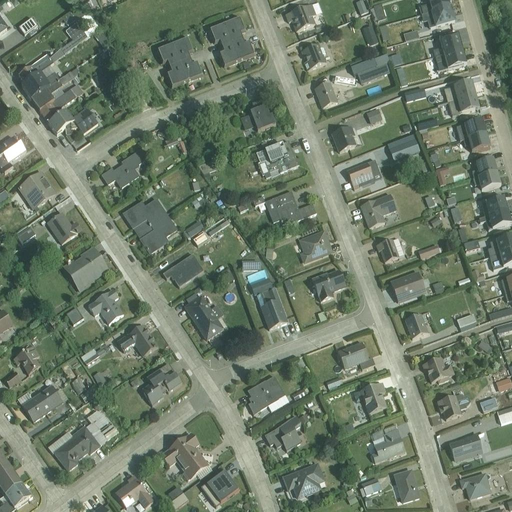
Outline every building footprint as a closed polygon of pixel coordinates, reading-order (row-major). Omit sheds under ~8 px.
[(5,8),(17,2),(16,0),(6,0),(2,2),(5,8)] [(427,0),(430,8),(420,11),(422,19),(450,11),(449,8),(447,0),(427,0)] [(357,5),(360,13),(365,10),(362,3),(357,5)] [(309,8),(283,17),(286,25),(289,24),(293,36),(316,28),(309,8)] [(373,10),(377,24),(385,21),(381,8),(373,10)] [(450,11),(422,19),(421,19),(423,27),(427,26),(429,32),(454,25),(450,11)] [(0,37),(9,31),(1,19),(0,20),(0,37)] [(20,31),(25,38),(37,29),(33,22),(20,31)] [(241,22),(210,33),(215,47),(217,46),(221,58),(218,59),(222,72),(254,61),(249,48),(246,49),(242,38),(246,37),(241,22)] [(380,33),(382,44),(389,42),(386,31),(380,33)] [(417,34),(404,37),(406,44),(419,41),(417,34)] [(435,61),(462,53),(461,50),(458,38),(439,43),(441,52),(433,54),(435,61)] [(188,42),(157,54),(163,68),(166,67),(170,78),(167,79),(172,92),(203,80),(198,67),(194,68),(190,57),(194,56),(188,42)] [(303,55),(309,72),(325,66),(319,50),(303,55)] [(462,53),(435,61),(436,67),(443,65),(446,74),(466,68),(462,53)] [(398,58),(391,59),(393,67),(400,66),(398,58)] [(382,60),(350,72),(353,80),(357,79),(360,87),(388,75),(382,60)] [(18,77),(25,86),(36,78),(30,69),(18,77)] [(104,87),(110,72),(101,69),(95,83),(104,87)] [(404,72),(397,74),(401,89),(408,87),(404,72)] [(22,88),(32,102),(46,92),(50,89),(40,75),(36,78),(25,86),(22,88)] [(352,88),(350,81),(339,85),(341,92),(352,88)] [(454,89),(458,103),(475,99),(471,84),(454,89)] [(315,93),(322,112),(337,106),(329,87),(315,93)] [(32,102),(40,114),(51,106),(55,103),(46,92),(32,102)] [(405,99),(407,105),(426,100),(424,94),(405,99)] [(458,103),(462,117),(478,113),(475,99),(458,103)] [(40,114),(49,126),(60,118),(51,106),(40,114)] [(255,129),(257,135),(275,128),(272,118),(269,119),(265,109),(250,114),(252,120),(255,129)] [(74,120),(84,136),(100,125),(90,110),(74,120)] [(60,118),(49,126),(57,137),(74,125),(66,114),(60,118)] [(378,114),(366,118),(369,126),(381,121),(378,114)] [(252,120),(240,124),(244,133),(255,129),(252,120)] [(465,126),(469,141),(485,137),(482,122),(465,126)] [(417,128),(418,134),(437,129),(436,123),(417,128)] [(348,132),(331,138),(337,155),(355,149),(348,132)] [(469,141),(472,156),(489,152),(485,137),(469,141)] [(12,142),(0,149),(0,161),(3,160),(8,167),(27,155),(21,146),(17,149),(12,142)] [(289,145),(256,157),(260,167),(257,168),(261,179),(264,178),(265,181),(286,173),(284,167),(288,166),(290,172),(299,169),(289,145)] [(388,154),(392,165),(417,155),(413,145),(388,154)] [(111,172),(99,180),(105,189),(115,183),(121,191),(139,179),(135,172),(149,163),(141,152),(121,165),(123,169),(113,175),(111,172)] [(476,165),(480,180),(497,176),(493,161),(476,165)] [(347,177),(352,189),(358,187),(359,191),(380,182),(374,166),(347,177)] [(435,172),(440,187),(446,185),(444,178),(450,176),(448,168),(435,172)] [(20,191),(33,212),(57,197),(43,176),(20,191)] [(477,181),(480,196),(501,191),(497,176),(480,180),(477,181)] [(6,195),(0,198),(0,208),(10,201),(6,195)] [(291,195),(265,206),(275,232),(314,216),(311,207),(298,212),(291,195)] [(361,210),(369,232),(383,226),(381,219),(396,214),(390,199),(361,210)] [(454,200),(446,202),(448,208),(456,206),(454,200)] [(487,205),(491,220),(508,216),(504,201),(487,205)] [(143,206),(124,218),(137,239),(168,218),(157,203),(146,210),(143,206)] [(63,216),(47,226),(63,250),(84,236),(77,225),(72,229),(63,216)] [(491,220),(494,233),(511,229),(508,216),(491,220)] [(137,239),(151,259),(170,246),(167,241),(178,234),(168,218),(137,239)] [(439,220),(430,225),(433,229),(441,225),(439,220)] [(193,240),(203,233),(198,226),(188,234),(193,240)] [(30,230),(18,238),(23,246),(36,238),(30,230)] [(463,231),(458,233),(461,245),(466,244),(463,231)] [(303,257),(299,258),(303,267),(332,256),(325,236),(299,245),(303,257)] [(197,250),(208,244),(205,238),(193,244),(197,250)] [(511,240),(496,244),(500,257),(511,253),(511,240)] [(395,243),(375,250),(378,256),(381,254),(386,266),(401,261),(395,243)] [(463,248),(465,255),(478,251),(476,244),(463,248)] [(93,251),(63,270),(78,293),(107,273),(93,251)] [(271,263),(273,253),(267,252),(265,262),(271,263)] [(511,253),(500,257),(503,271),(511,268),(511,253)] [(180,291),(204,277),(191,256),(160,275),(166,285),(174,280),(180,291)] [(473,284),(482,285),(482,274),(474,273),(473,284)] [(313,283),(321,305),(332,301),(331,297),(347,291),(341,274),(313,283)] [(418,276),(391,287),(399,307),(426,297),(418,276)] [(469,281),(458,284),(460,291),(471,288),(469,281)] [(268,283),(251,290),(254,298),(271,291),(268,283)] [(290,283),(284,285),(289,299),(295,296),(290,283)] [(433,288),(435,297),(444,295),(441,286),(433,288)] [(113,293),(88,310),(94,320),(100,316),(108,328),(124,318),(115,304),(118,301),(113,293)] [(202,300),(185,312),(206,344),(223,332),(202,300)] [(261,311),(270,333),(288,326),(280,304),(261,311)] [(76,312),(67,319),(73,328),(83,321),(76,312)] [(511,316),(511,312),(489,318),(491,324),(511,317),(511,316)] [(0,343),(1,343),(0,342),(0,335),(12,328),(4,315),(0,317),(0,343)] [(473,318),(457,324),(459,331),(475,325),(473,318)] [(405,325),(412,342),(428,336),(421,319),(405,325)] [(511,326),(496,332),(498,337),(511,332),(511,326)] [(144,328),(118,345),(123,354),(134,347),(143,360),(158,350),(144,328)] [(362,347),(338,356),(344,371),(358,366),(368,362),(362,347)] [(94,351),(81,360),(86,368),(110,353),(107,348),(97,355),(94,351)] [(32,351),(16,360),(28,378),(41,370),(36,362),(38,361),(32,351)] [(368,362),(358,366),(361,373),(375,368),(372,361),(368,362)] [(301,372),(307,369),(303,362),(297,365),(301,372)] [(425,368),(432,385),(447,379),(441,362),(425,368)] [(168,368),(147,382),(151,387),(143,392),(152,407),(164,399),(158,390),(163,387),(169,395),(181,387),(168,368)] [(16,375),(5,382),(10,389),(21,382),(16,375)] [(98,376),(93,380),(101,389),(106,385),(98,376)] [(63,378),(56,382),(58,387),(65,383),(63,378)] [(89,397),(80,381),(72,385),(81,402),(89,397)] [(275,382),(249,396),(254,404),(247,408),(253,419),(267,411),(270,416),(288,406),(275,382)] [(329,392),(343,388),(341,383),(328,387),(329,392)] [(496,386),(498,396),(511,393),(509,383),(496,386)] [(28,395),(16,402),(32,426),(65,404),(53,386),(31,400),(28,395)] [(382,387),(361,395),(369,417),(386,410),(382,399),(386,397),(382,387)] [(444,416),(446,423),(459,419),(452,400),(436,405),(440,417),(444,416)] [(494,403),(479,408),(482,416),(496,411),(494,403)] [(511,412),(497,417),(500,428),(511,424),(511,412)] [(296,420),(263,437),(269,448),(274,446),(276,449),(284,445),(287,451),(301,444),(293,430),(299,427),(296,420)] [(69,434),(48,449),(66,474),(100,449),(85,428),(72,438),(69,434)] [(405,453),(396,429),(371,438),(377,455),(370,458),(373,465),(405,453)] [(192,434),(159,456),(168,469),(176,463),(188,481),(208,467),(196,449),(200,446),(192,434)] [(478,438),(449,447),(453,461),(483,452),(478,438)] [(0,453),(0,488),(5,496),(21,485),(0,453)] [(285,479),(290,492),(293,491),(297,501),(321,491),(319,486),(325,484),(319,466),(285,479)] [(228,473),(221,479),(235,496),(242,491),(228,473)] [(412,473),(394,479),(402,505),(420,499),(412,473)] [(486,476),(459,484),(461,492),(466,490),(469,502),(492,496),(486,476)] [(130,485),(114,497),(125,511),(136,502),(144,511),(154,504),(134,478),(128,483),(130,485)] [(360,489),(362,498),(381,493),(379,483),(360,489)] [(21,485),(5,496),(10,502),(14,509),(29,498),(21,485)] [(10,502),(0,509),(0,511),(12,511),(14,511),(14,509),(10,502)]
